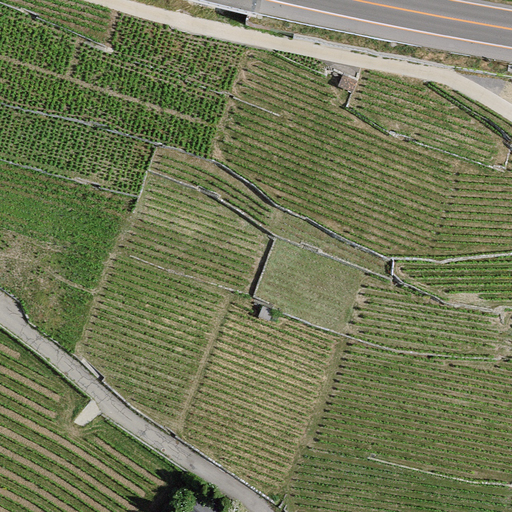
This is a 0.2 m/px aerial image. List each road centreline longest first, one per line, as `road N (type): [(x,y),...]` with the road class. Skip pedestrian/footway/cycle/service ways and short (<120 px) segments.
road 1 (unclassified): [(113,0),(441,73),(511,108)]
road 2 (unclassified): [(254,511),(100,402),(0,315)]
road 3 (motorway): [(352,0),(511,30)]
